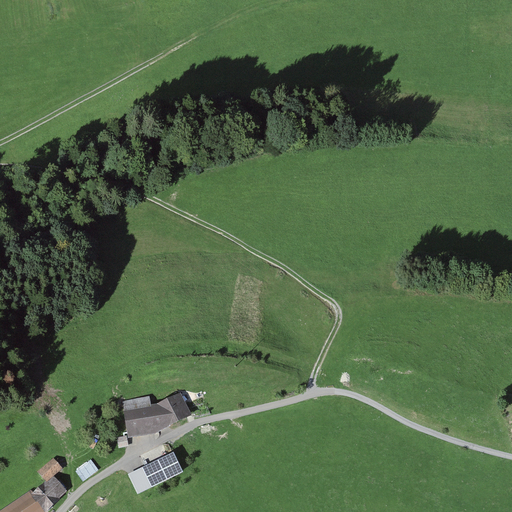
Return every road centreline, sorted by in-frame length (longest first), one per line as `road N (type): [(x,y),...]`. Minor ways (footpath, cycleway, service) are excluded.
road 1 (track): [(309,396),(339,321),(334,305),(162,201),(112,183),(0,166)]
road 2 (track): [(0,143),(209,29),(298,0)]
